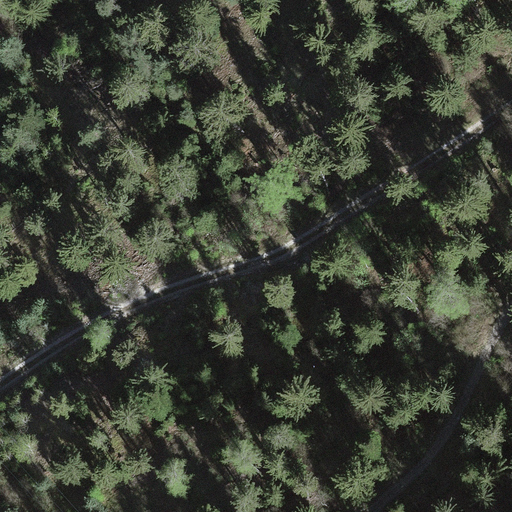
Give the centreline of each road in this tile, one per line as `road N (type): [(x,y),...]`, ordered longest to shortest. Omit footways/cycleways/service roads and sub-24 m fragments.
road 1 (track): [(511,96),(361,202),(210,264),(0,375)]
road 2 (track): [(381,511),(473,412),(511,337)]
